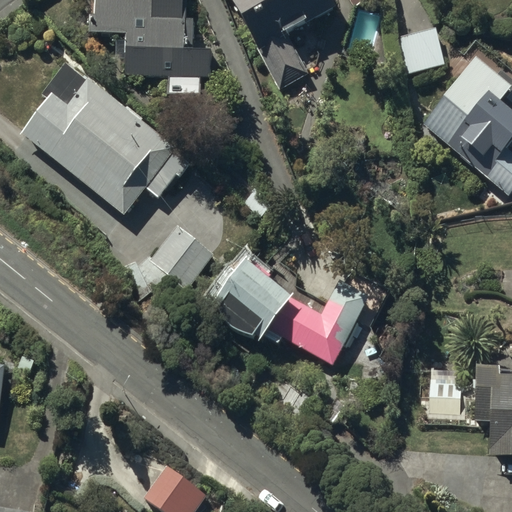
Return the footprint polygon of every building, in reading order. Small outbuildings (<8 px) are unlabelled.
[(94,0),(94,13),(91,13),(91,17),(94,17),(94,22),(90,22),(90,32),(127,33),(126,75),(168,76),(168,93),(200,94),(201,77),(211,77),(212,48),(193,48),(193,17),(187,17),(187,0),(94,0)] [(234,0),(280,86),(308,72),(291,39),(297,37),(293,30),(340,6),(336,0),(234,0)] [(444,64),(435,28),(397,37),(406,73),(444,64)] [(509,194),(511,189),(511,152),(507,149),(511,143),(511,100),(506,95),(511,87),(478,59),(424,123),(509,194)] [(22,133),(126,214),(147,187),(159,197),(178,173),(181,176),(191,163),(175,150),(179,146),(153,126),(151,128),(141,120),(144,117),(129,106),(127,108),(89,77),(88,79),(67,62),(43,92),(50,97),(22,133)] [(217,253),(178,222),(152,254),(149,252),(139,264),(136,262),(122,268),(135,299),(150,292),(162,292),(173,278),(187,289),(217,253)] [(267,320),(332,361),(371,299),(341,280),(322,311),(297,295),(300,291),(251,260),(221,308),(259,332),(267,320)] [(511,373),(502,373),(502,362),(477,362),(476,419),(490,419),(490,456),(511,455),(511,373)] [(165,511),(194,511),(207,495),(169,466),(146,497),(165,511)]
